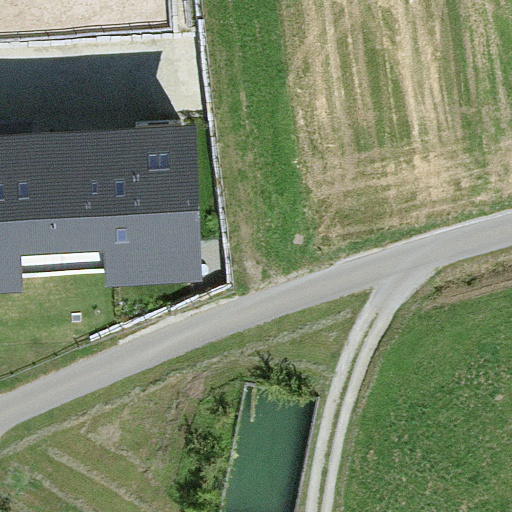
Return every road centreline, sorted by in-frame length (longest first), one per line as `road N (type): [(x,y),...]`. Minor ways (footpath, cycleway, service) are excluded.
road 1 (unclassified): [(511,225),(199,317),(0,408)]
road 2 (track): [(420,248),(360,329),(320,444),(311,511)]
